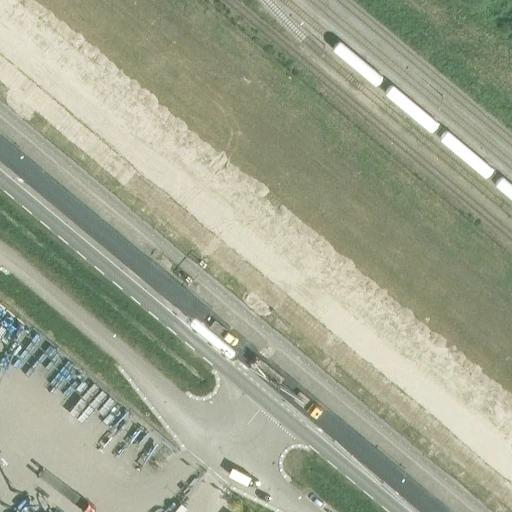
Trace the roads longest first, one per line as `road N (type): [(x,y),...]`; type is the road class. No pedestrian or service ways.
road 1 (unclassified): [(424,511),(0,155)]
road 2 (unclassified): [(0,184),(392,511)]
